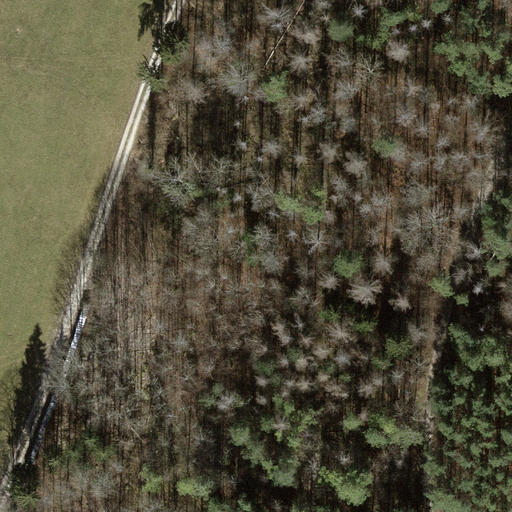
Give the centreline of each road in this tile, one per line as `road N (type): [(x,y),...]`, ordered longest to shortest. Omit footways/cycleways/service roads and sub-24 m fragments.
road 1 (track): [(194,0),(1,511)]
road 2 (track): [(437,511),(434,380),(511,134)]
